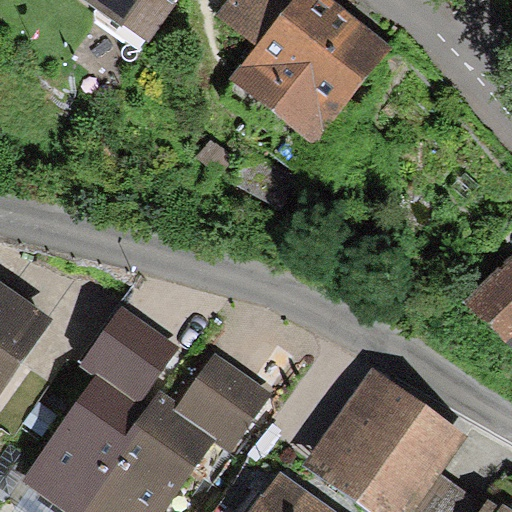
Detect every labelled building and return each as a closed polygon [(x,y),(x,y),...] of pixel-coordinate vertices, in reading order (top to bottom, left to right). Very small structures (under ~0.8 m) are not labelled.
[(72,0),(148,52),(184,0),(72,0)] [(391,54),(322,0),(228,0),(212,21),(255,55),(228,89),(312,154),(391,54)] [(304,180),(248,158),(234,193),(290,215),(304,180)] [(511,262),(464,312),(510,356),(511,353),(511,262)] [(0,408),(57,327),(0,287),(0,408)] [(58,511),(100,511),(138,458),(125,449),(163,395),(154,389),(179,352),(126,316),(86,375),(98,384),(26,489),(58,511)] [(181,407),(163,395),(125,449),(138,458),(100,511),(172,511),(215,450),(230,460),(273,398),(215,358),(181,407)] [(467,441),(371,374),(303,472),(359,511),(482,511),(486,507),(442,477),(467,441)] [(330,511),(279,476),(254,511),(330,511)]
